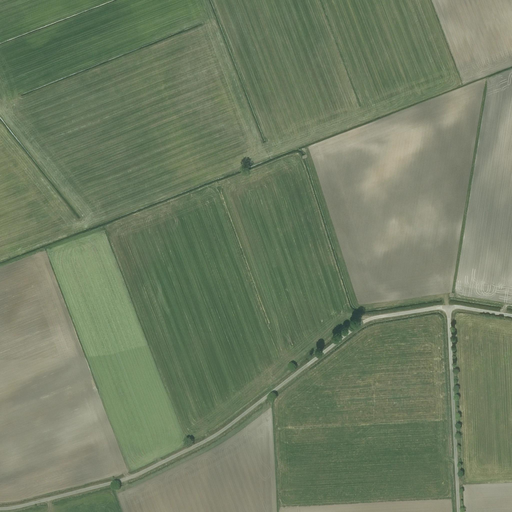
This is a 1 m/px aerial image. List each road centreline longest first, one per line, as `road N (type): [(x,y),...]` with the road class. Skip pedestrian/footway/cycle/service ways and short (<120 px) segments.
road 1 (unclassified): [(0,509),(134,481),(222,431),(363,321),(448,307)]
road 2 (unclassified): [(458,511),(448,307)]
